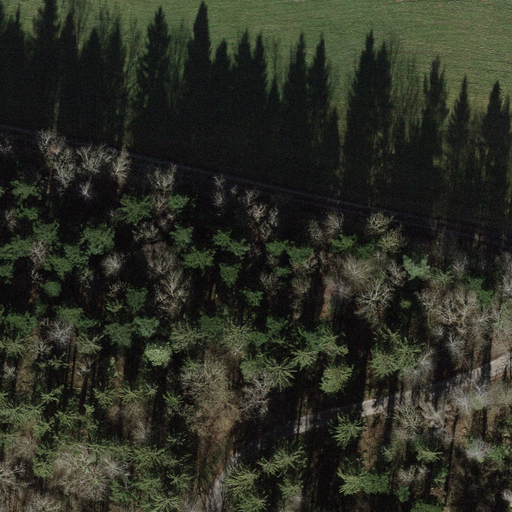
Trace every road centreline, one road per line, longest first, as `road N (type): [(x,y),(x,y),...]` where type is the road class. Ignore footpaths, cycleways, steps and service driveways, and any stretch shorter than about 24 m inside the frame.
road 1 (track): [(0,126),(478,230),(511,246)]
road 2 (track): [(511,347),(389,404),(258,429),(207,485),(209,511)]
